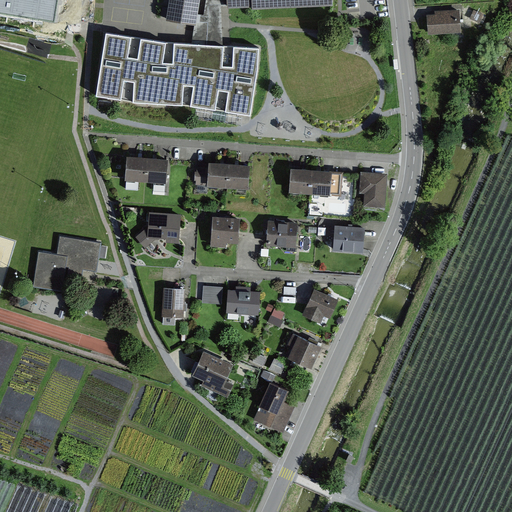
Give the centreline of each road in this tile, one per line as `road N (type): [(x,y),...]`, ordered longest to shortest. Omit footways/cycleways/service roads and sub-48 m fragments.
road 1 (track): [(347,499),(511,103)]
road 2 (residential): [(414,160),(119,137)]
road 3 (tertiary): [(373,283),(286,474)]
road 4 (residential): [(186,271),(373,283)]
road 5 (tertiary): [(400,0),(414,160)]
road 6 (tertiary): [(414,160),(373,283)]
